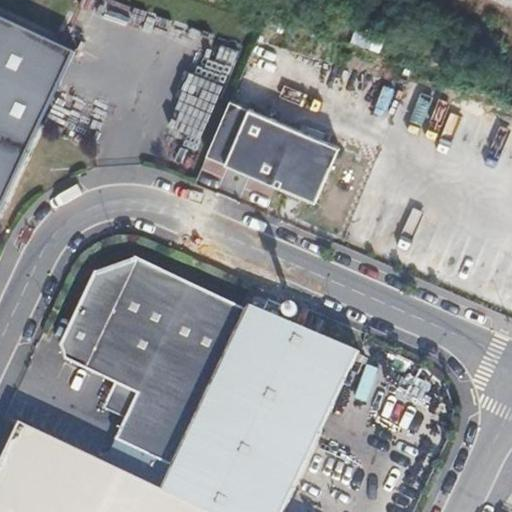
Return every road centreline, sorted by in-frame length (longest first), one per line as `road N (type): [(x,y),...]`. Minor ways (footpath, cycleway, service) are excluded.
road 1 (residential): [(234,236),(155,206),(117,201),(82,210),(34,264),(0,337)]
road 2 (residential): [(234,236),(511,358)]
